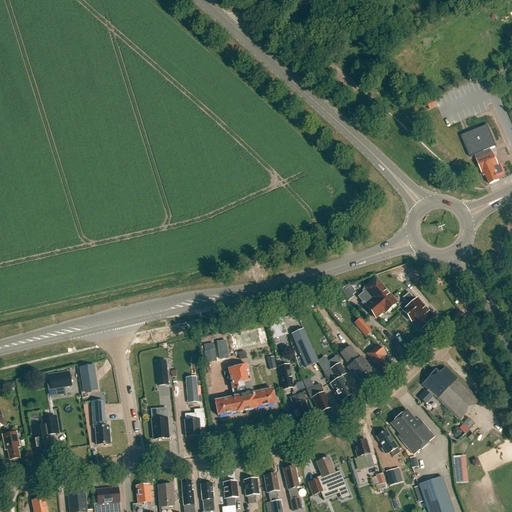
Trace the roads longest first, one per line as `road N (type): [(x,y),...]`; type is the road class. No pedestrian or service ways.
road 1 (residential): [(138,461),(267,447),(331,425),(378,397),(454,331)]
road 2 (primary): [(115,319),(413,241)]
road 3 (primary): [(422,206),(230,27)]
road 4 (residential): [(138,461),(115,319)]
road 5 (residential): [(11,485),(138,461)]
road 6 (unclassified): [(355,88),(259,3)]
